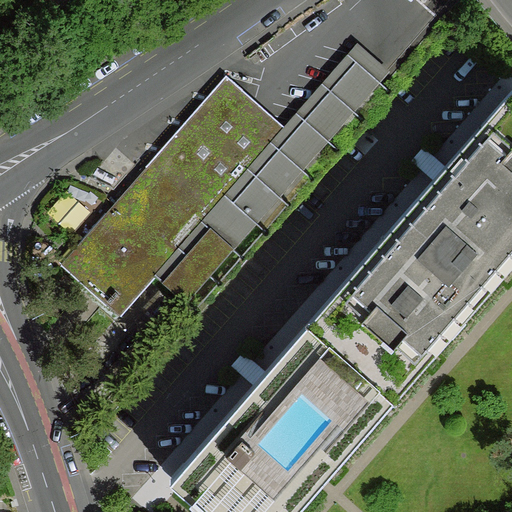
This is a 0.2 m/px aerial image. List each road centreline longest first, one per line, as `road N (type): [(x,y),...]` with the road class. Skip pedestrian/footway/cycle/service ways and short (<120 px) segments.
road 1 (tertiary): [(263,0),(31,156)]
road 2 (tertiary): [(30,428),(5,250),(31,156)]
